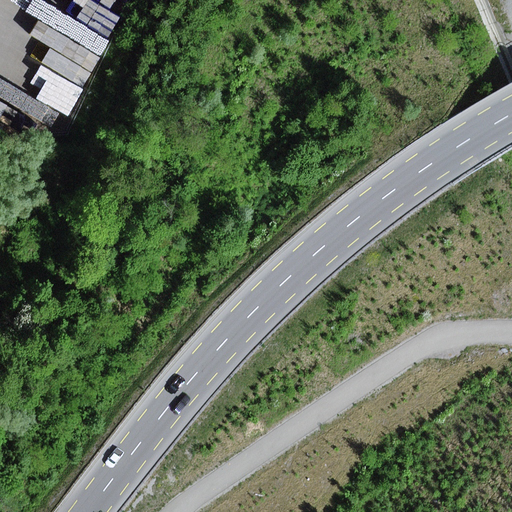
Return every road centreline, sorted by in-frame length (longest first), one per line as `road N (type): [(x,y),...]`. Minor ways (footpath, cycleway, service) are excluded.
road 1 (primary): [(511,114),(362,213),(266,299),(155,421),(87,511)]
road 2 (track): [(511,334),(465,327),(416,343),(176,511)]
